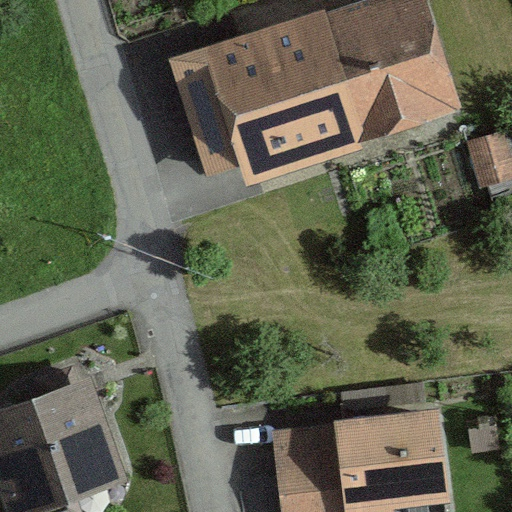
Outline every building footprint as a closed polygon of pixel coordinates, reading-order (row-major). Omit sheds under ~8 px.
[(415,6),(317,37),(327,68),(356,120),(443,92),(415,6)] [(356,120),(327,68),(317,37),(309,40),(303,22),(176,64),(209,167),(356,120)] [(511,175),(511,174),(499,131),(471,139),(485,183),(511,175)] [(16,511),(75,511),(77,511),(67,483),(107,469),(70,370),(39,381),(48,404),(0,421),(0,442),(17,490),(9,492),(16,511)] [(330,438),(329,427),(278,433),(287,511),(374,511),(391,510),(389,496),(442,489),(433,415),(342,425),(344,436),(330,438)]
